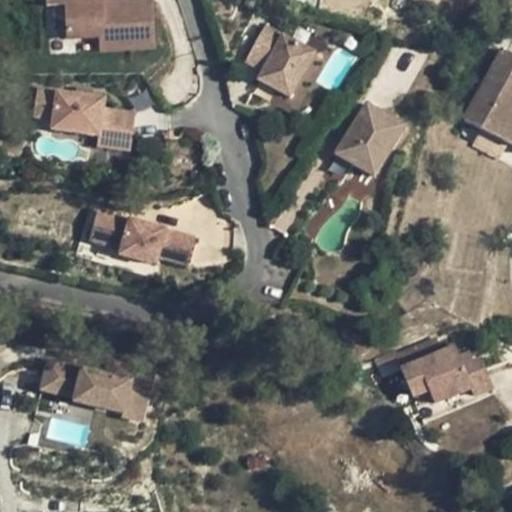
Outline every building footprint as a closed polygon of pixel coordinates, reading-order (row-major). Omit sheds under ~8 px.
[(125,0),(65,3),(67,39),(99,37),(100,52),(155,49),(152,0),(125,0)] [(290,97),(314,53),(265,26),(245,62),(263,71),(258,79),(290,97)] [(511,44),(495,34),(490,43),(508,53),(511,45),(511,44)] [(100,52),(99,37),(67,39),(67,54),(100,52)] [(495,64),(464,119),(481,129),(507,144),(511,146),(511,55),(508,53),(490,43),(483,57),(495,64)] [(52,130),(100,137),(101,128),(133,132),(136,112),(104,108),(105,98),(38,89),(34,117),(53,120),(52,130)] [(405,127),(366,104),(336,154),(375,177),(405,127)] [(130,151),(133,132),(101,128),(100,137),(98,147),(130,151)] [(507,144),(481,129),(471,146),(498,161),(507,144)] [(196,237),(98,210),(89,242),(122,251),(121,255),(157,265),(159,258),(188,266),(196,237)] [(440,340),(398,357),(403,368),(445,352),(440,340)] [(483,360),(475,363),(471,364),(467,354),(461,357),(456,347),(445,352),(403,368),(415,397),(424,421),(441,414),(478,400),(496,392),(494,388),(483,360)] [(471,364),(475,363),(471,353),(467,354),(471,364)] [(105,373),(154,385),(157,371),(108,359),(105,373)] [(124,417),(145,422),(154,385),(50,361),(43,390),(77,398),(76,402),(125,413),(124,417)]
